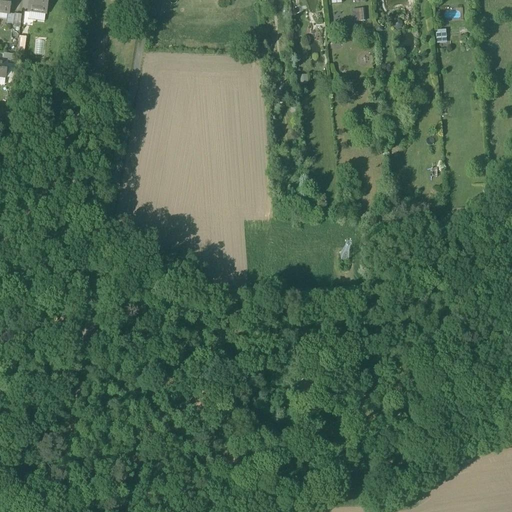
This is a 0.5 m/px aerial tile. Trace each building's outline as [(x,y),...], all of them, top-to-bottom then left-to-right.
[(0,0),(0,13),(7,14),(9,15),(10,0),(0,0)] [(45,16),(46,16),(47,0),(29,0),(28,14),(45,16)] [(350,11),(351,23),(364,22),(363,10),(350,11)] [(21,13),(21,16),(20,25),(32,26),(32,21),(27,20),(28,14),(21,13)] [(27,20),(32,21),(44,22),(45,16),(28,14),(27,20)] [(21,16),(14,15),(12,25),(12,31),(19,32),(20,25),(21,16)] [(434,31),(436,44),(446,43),(445,30),(434,31)] [(18,37),(16,56),(23,57),(25,38),(18,37)] [(5,62),(15,63),(16,56),(5,55),(5,62)] [(6,66),(4,80),(13,81),(14,67),(6,66)] [(297,76),(298,86),(307,85),(306,75),(297,76)] [(0,129),(7,131),(8,119),(0,117),(0,129)]
